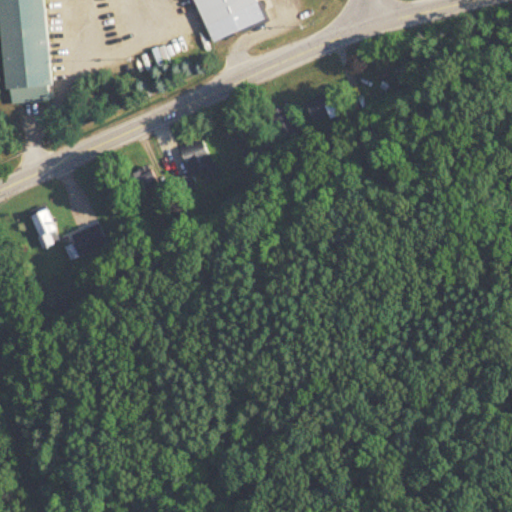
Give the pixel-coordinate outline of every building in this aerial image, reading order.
[(49,0),(2,0),(8,91),(14,91),(15,104),(56,101),(49,0)] [(199,0),(216,42),(268,22),(259,0),(199,0)] [(292,112),(290,106),(278,110),(288,136),(339,117),(331,97),(292,112)] [(219,176),(207,142),(184,149),(196,184),(219,176)] [(136,185),(141,200),(163,192),(158,177),(136,185)] [(58,234),(61,233),(54,212),(36,218),(47,249),(61,244),(58,234)] [(75,236),(82,256),(111,245),(104,225),(75,236)]
